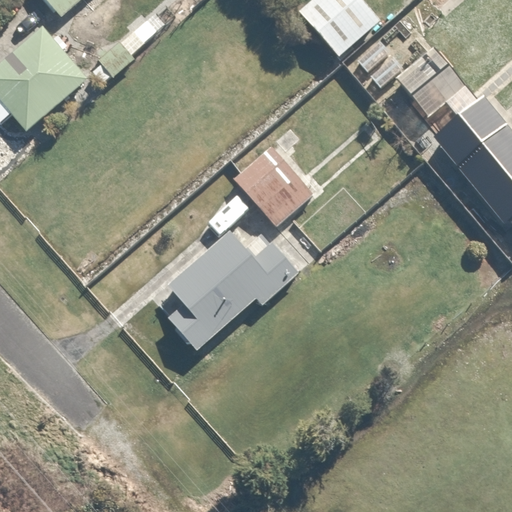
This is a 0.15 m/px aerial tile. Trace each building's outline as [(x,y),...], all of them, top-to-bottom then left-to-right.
[(45,0),(59,16),(77,0),(45,0)] [(380,20),(362,0),(305,0),(294,10),(336,58),(380,20)] [(46,25),(0,60),(0,100),(24,131),(89,79),(46,25)] [(266,143),(229,177),(274,227),(311,193),(266,143)] [(357,213),(369,229),(407,200),(394,183),(357,213)] [(180,301),(164,315),(192,348),(251,299),(258,307),(296,275),(260,231),(242,246),(229,230),(165,284),(180,301)]
